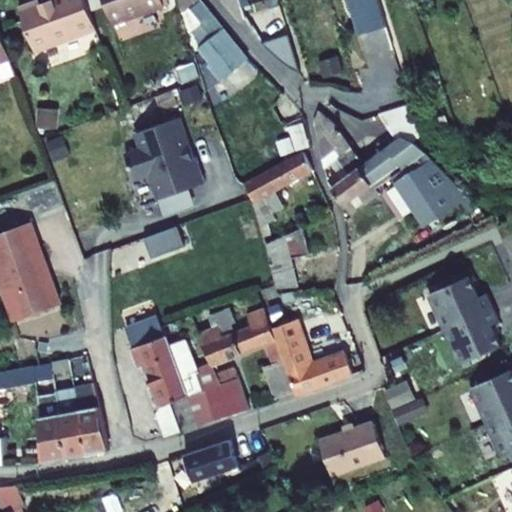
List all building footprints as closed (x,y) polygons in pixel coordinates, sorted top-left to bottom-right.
[(97,33),(84,0),(53,0),(55,4),(41,9),(39,4),(20,11),(36,54),(97,33)] [(105,0),(115,26),(166,7),(162,0),(105,0)] [(221,81),(248,59),(200,0),(178,0),(194,52),(199,47),(210,62),(210,67),(221,81)] [(219,0),(240,23),(245,18),(239,0),(219,0)] [(348,0),(367,57),(394,48),(378,0),(348,0)] [(0,84),(17,78),(0,31),(0,84)] [(301,71),(289,34),(262,43),(288,68),(299,72),(301,71)] [(334,63),(319,66),(322,78),(337,75),(334,63)] [(398,140),(365,165),(361,168),(373,184),(376,188),(392,177),(426,152),(418,143),(416,142),(421,135),(412,104),(381,113),(398,140)] [(332,188),(344,205),(373,184),(361,168),(365,165),(336,125),(320,111),(315,122),(322,159),(337,148),(342,156),(338,159),(350,174),(342,180),(332,188)] [(158,199),(205,183),(196,157),(192,158),(187,142),(188,141),(180,118),(135,133),(141,148),(126,154),(135,180),(150,175),(158,199)] [(302,151),(312,149),(307,126),(292,131),(302,151)] [(322,159),(324,169),(331,164),(338,159),(342,156),(337,148),(322,159)] [(247,183),(261,227),(276,218),(273,213),(284,206),(275,190),(313,170),(304,152),(247,183)] [(392,177),(426,227),(462,201),(472,213),(479,207),(426,152),(392,177)] [(331,164),(342,180),(350,174),(338,159),(331,164)] [(511,198),(511,159),(472,173),(481,198),(511,198)] [(344,205),(351,214),(379,194),(376,188),(373,184),(344,205)] [(189,189),(158,199),(164,216),(195,206),(189,189)] [(46,262),(31,222),(0,232),(0,282),(14,321),(61,304),(50,273),(48,274),(44,263),(46,262)] [(178,226),(145,239),(153,259),(186,247),(178,226)] [(291,258),(310,254),(304,226),(266,244),(277,289),(297,287),(291,258)] [(430,294),(446,330),(494,308),(487,294),(480,297),(470,276),(430,294)] [(212,365),(242,353),(234,333),(235,332),(231,323),(236,322),(230,308),(209,317),(215,329),(201,335),(211,364),(212,365)] [(264,368),(276,399),(296,392),(271,330),(264,308),(248,315),(252,325),(235,332),(234,333),(242,353),(266,344),(274,364),(264,368)] [(446,330),(462,365),(503,347),(493,326),(500,322),(494,308),(446,330)] [(165,436),(182,430),(171,403),(188,395),(170,345),(159,318),(126,329),(132,347),(130,348),(137,367),(146,364),(161,405),(156,413),(165,436)] [(296,394),(353,375),(346,355),(310,367),(299,337),(301,336),(296,321),(271,330),(296,392),(296,394)] [(186,339),(170,345),(188,395),(203,388),(215,420),(250,409),(239,378),(221,385),(216,374),(212,365),(211,364),(197,371),(186,339)] [(91,371),(87,356),(69,360),(71,370),(72,376),(91,371)] [(69,360),(52,364),(54,374),(71,370),(69,360)] [(42,463),(68,458),(60,414),(49,416),(47,405),(52,405),(47,379),(53,378),(51,364),(34,367),(37,383),(42,463)] [(0,465),(5,465),(3,437),(0,436),(0,390),(37,383),(34,367),(0,373),(0,465)] [(216,374),(221,385),(239,378),(235,367),(216,374)] [(511,369),(473,388),(489,423),(511,412),(511,369)] [(393,409),(416,398),(407,380),(385,391),(393,409)] [(93,383),(75,388),(87,454),(109,450),(93,383)] [(87,454),(75,388),(56,392),(60,414),(68,458),(87,454)] [(203,388),(188,395),(199,425),(215,420),(203,388)] [(171,403),(182,430),(199,425),(188,395),(171,403)] [(430,412),(424,397),(393,410),(400,425),(430,412)] [(511,412),(489,423),(505,458),(511,455),(511,412)] [(321,440),(333,475),(386,457),(374,422),(356,428),(345,432),(321,440)] [(0,511),(20,511),(20,510),(27,507),(16,485),(0,486),(0,511)]
